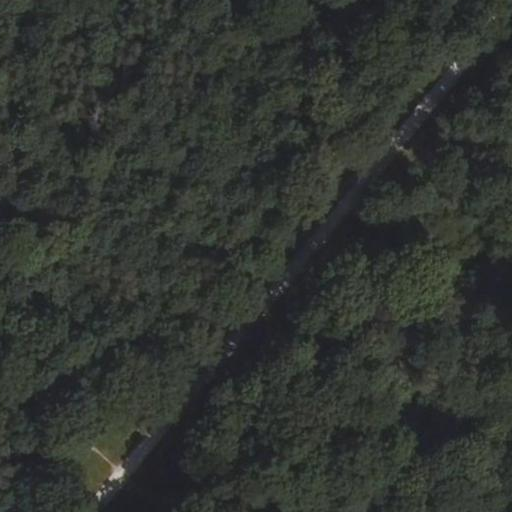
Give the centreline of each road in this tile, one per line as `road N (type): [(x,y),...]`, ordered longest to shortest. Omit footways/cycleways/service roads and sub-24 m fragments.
road 1 (track): [(120,477),(455,78)]
road 2 (track): [(120,477),(0,369)]
